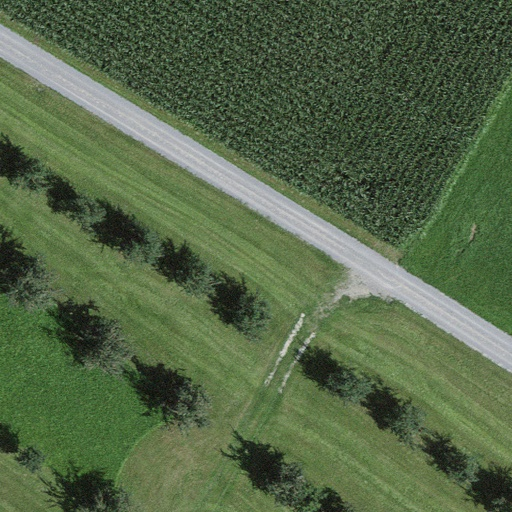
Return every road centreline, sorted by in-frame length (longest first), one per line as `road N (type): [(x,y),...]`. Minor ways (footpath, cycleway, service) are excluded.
road 1 (track): [(0,41),(511,356)]
road 2 (track): [(204,511),(309,322),(380,272)]
